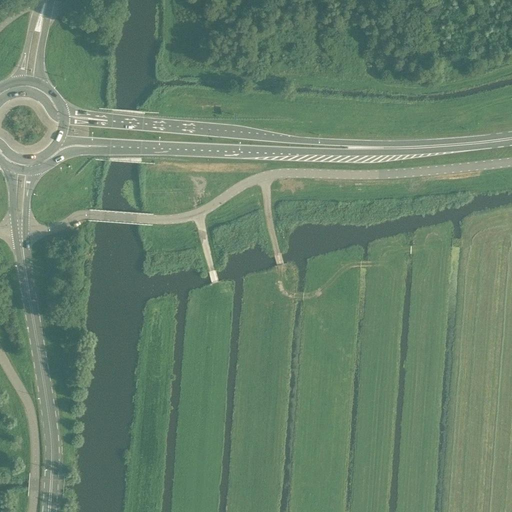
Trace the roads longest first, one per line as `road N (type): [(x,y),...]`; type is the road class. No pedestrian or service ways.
road 1 (unclassified): [(511,161),(434,172),(274,175),(196,213),(135,217)]
road 2 (secondary): [(49,511),(51,434),(19,232)]
road 3 (primary): [(97,146),(365,148)]
road 4 (primary): [(365,148),(99,119)]
road 5 (track): [(266,298),(311,297),(334,268),(373,265),(388,252),(511,233)]
road 6 (unclassified): [(31,511),(32,418),(0,354)]
road 7 (primary): [(365,148),(511,138)]
road 8 (unclassified): [(19,232),(81,214),(135,217)]
